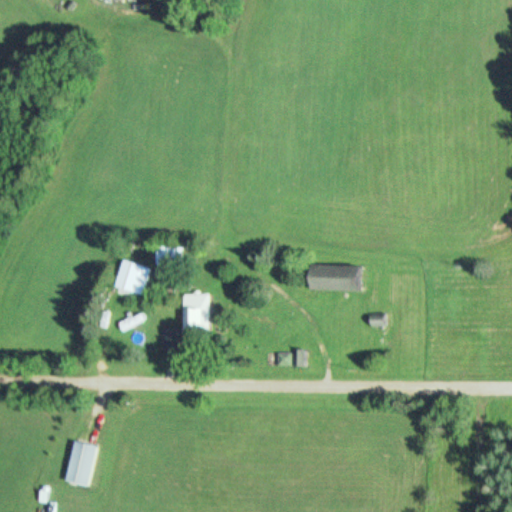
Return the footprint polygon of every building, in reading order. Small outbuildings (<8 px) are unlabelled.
[(159,267),(185,267),(185,249),(159,249),(159,267)] [(143,297),(151,269),(125,261),(117,290),(143,297)] [(367,267),(315,266),(314,291),(366,292),(367,267)] [(188,330),(211,330),(211,297),(188,297),(188,330)] [(164,350),(181,350),(181,330),(164,330),(164,350)] [(314,368),(314,351),(294,351),(294,354),(278,354),(278,368),(314,368)] [(70,482),(93,487),(101,446),(78,442),(70,482)]
